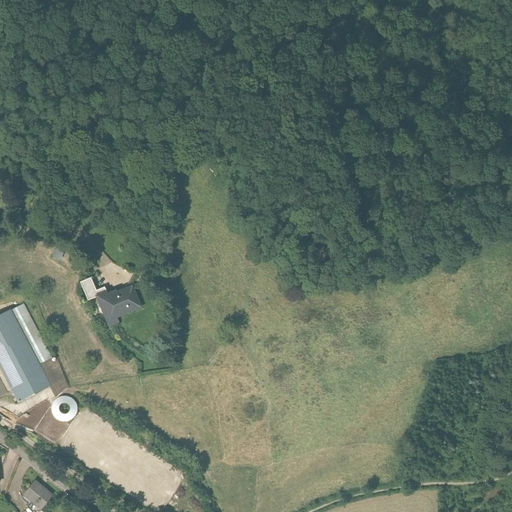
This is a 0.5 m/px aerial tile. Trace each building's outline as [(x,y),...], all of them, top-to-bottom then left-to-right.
[(58,248),(55,256),(62,260),(66,251),(58,248)] [(64,260),(72,262),(74,251),(66,249),(64,260)] [(91,279),(80,283),(88,301),(96,298),(107,293),(105,288),(96,291),(91,279)] [(96,298),(102,311),(138,296),(133,285),(116,292),(116,291),(107,294),(107,293),(96,298)] [(102,311),(109,327),(119,322),(118,318),(143,307),(138,296),(102,311)] [(50,359),(24,304),(12,310),(39,364),(50,359)] [(12,310),(0,316),(0,397),(8,394),(14,406),(51,388),(39,364),(12,310)] [(61,418),(77,419),(78,398),(61,398),(61,418)] [(53,495),(35,480),(22,498),(27,503),(26,505),(35,511),(45,511),(42,509),(53,495)]
